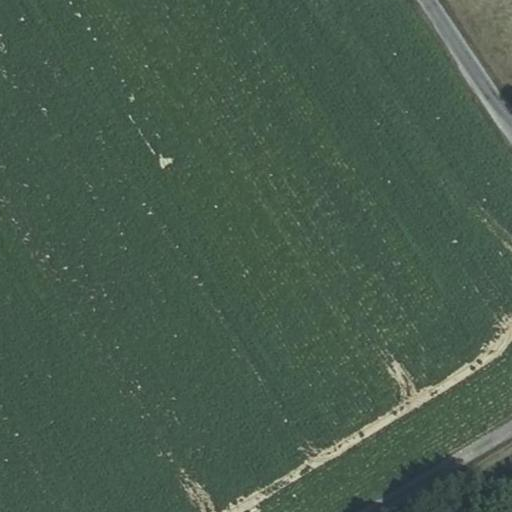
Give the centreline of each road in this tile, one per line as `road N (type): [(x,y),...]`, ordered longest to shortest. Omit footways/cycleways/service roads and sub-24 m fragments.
road 1 (track): [(511,429),(378,511)]
road 2 (unclassified): [(511,127),(427,0)]
